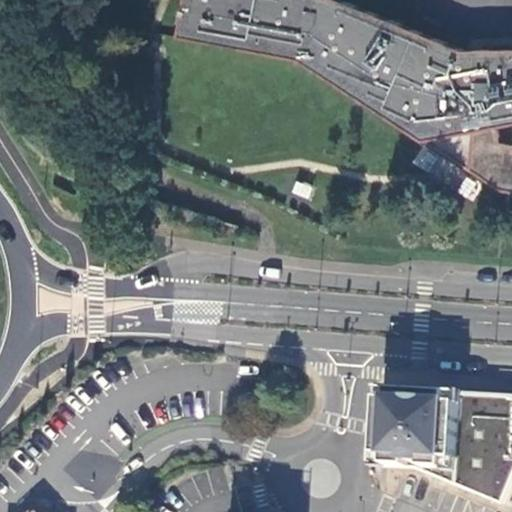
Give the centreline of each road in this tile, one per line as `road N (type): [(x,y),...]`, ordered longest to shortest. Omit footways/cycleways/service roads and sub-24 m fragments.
road 1 (secondary): [(511,293),(193,262),(134,288),(104,286),(27,259)]
road 2 (secondary): [(17,362),(70,334),(129,323),(305,338)]
road 3 (residential): [(347,455),(361,395),(394,345)]
